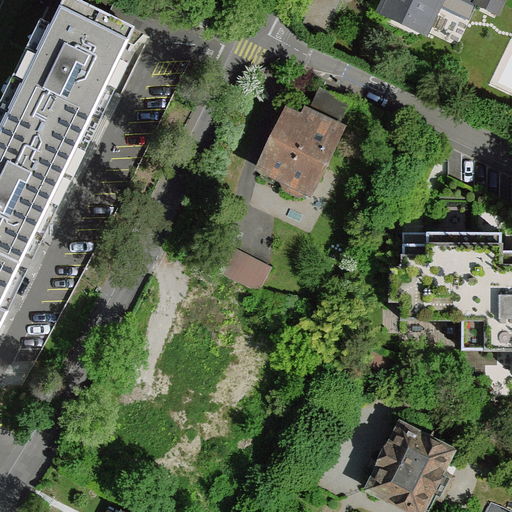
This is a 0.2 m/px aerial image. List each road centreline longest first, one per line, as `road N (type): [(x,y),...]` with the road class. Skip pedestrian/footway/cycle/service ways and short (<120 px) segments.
road 1 (tertiary): [(2,511),(61,417),(255,29)]
road 2 (residential): [(255,29),(511,154)]
